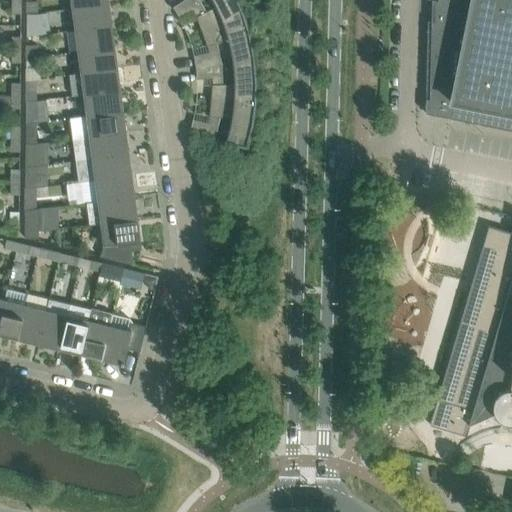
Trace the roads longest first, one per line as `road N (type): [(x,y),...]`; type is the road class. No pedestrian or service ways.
road 1 (residential): [(0,381),(146,418),(189,249),(157,0)]
road 2 (tertiary): [(304,0),(290,460),(274,501)]
road 3 (tertiary): [(336,502),(324,461),(337,0)]
